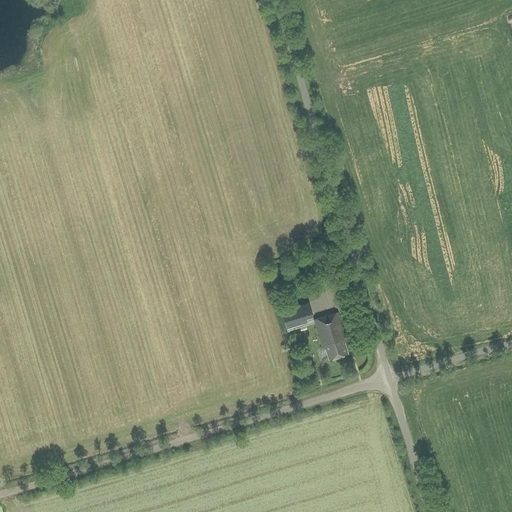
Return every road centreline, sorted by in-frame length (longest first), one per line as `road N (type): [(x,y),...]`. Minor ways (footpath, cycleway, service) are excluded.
road 1 (unclassified): [(0,495),(389,378)]
road 2 (unclassified): [(389,378),(277,0)]
road 3 (unclassified): [(429,511),(389,378)]
